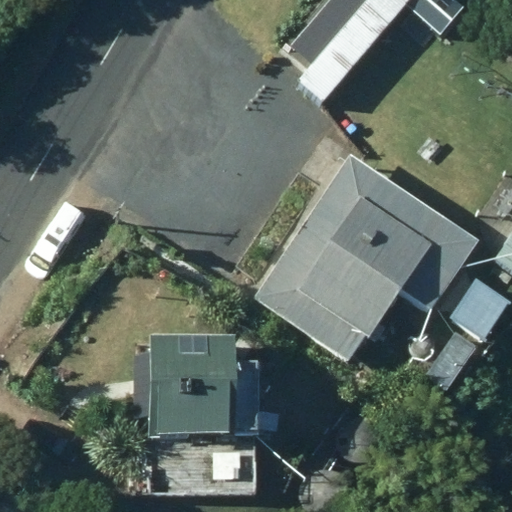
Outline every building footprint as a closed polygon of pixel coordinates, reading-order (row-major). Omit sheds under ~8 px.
[(501,178),(434,131),(405,170),(473,218),(501,178)] [(477,238),(351,151),(251,295),(346,360),(364,334),(367,335),(401,285),(430,305),(477,238)] [(511,190),(473,253),(511,276),(511,190)] [(480,335),(502,303),(474,284),(452,315),(480,335)] [(449,380),(475,344),(455,330),(429,366),(449,380)] [(232,334),(148,337),(150,433),(227,432),(227,424),(263,423),(262,358),(233,359),(232,334)] [(304,509),(306,511),(340,511),(344,508),(347,501),(347,493),(345,486),(340,479),(334,475),(326,473),(319,473),(312,476),(306,481),(302,487),(300,495),(301,502),(304,509)]
